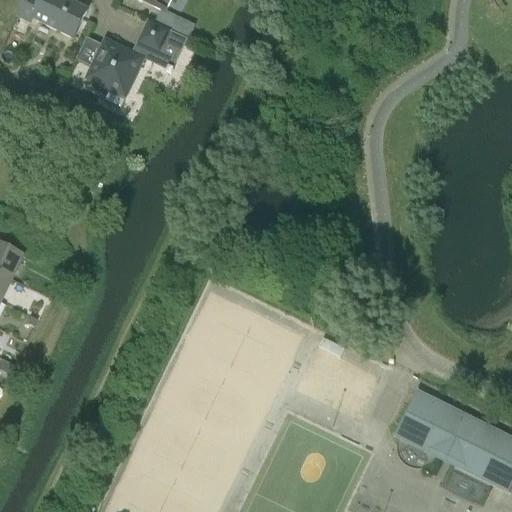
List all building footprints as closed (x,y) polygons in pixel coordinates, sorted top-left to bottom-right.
[(31,24),(33,19),(74,40),(88,11),(66,0),(26,0),(18,17),(31,24)] [(137,0),(161,12),(166,0),(137,0)] [(196,27),(162,10),(156,24),(189,40),(196,27)] [(143,60),(172,75),(189,40),(156,24),(155,25),(148,22),(132,54),(104,40),(85,79),(109,91),(103,103),(118,111),(143,60)] [(88,37),(94,25),(89,23),(83,34),(88,37)] [(50,94),(39,89),(34,100),(45,105),(50,94)] [(0,275),(11,281),(22,257),(0,246),(0,275)] [(0,302),(11,281),(0,275),(0,302)] [(26,325),(33,329),(37,322),(29,318),(26,325)] [(323,340),(319,349),(340,359),(344,350),(323,340)] [(511,439),(418,392),(394,438),(508,495),(511,487),(511,439)]
